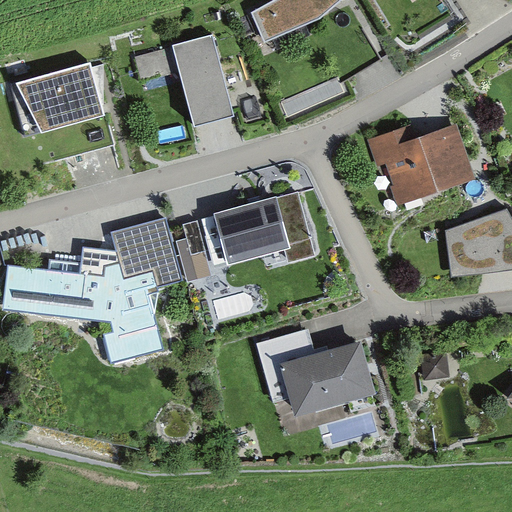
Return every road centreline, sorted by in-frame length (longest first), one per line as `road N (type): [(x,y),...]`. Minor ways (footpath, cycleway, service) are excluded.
road 1 (residential): [(0,226),(309,139)]
road 2 (residential): [(309,139),(354,121),(511,26)]
road 3 (residential): [(387,316),(309,139)]
road 4 (residential): [(387,316),(511,303)]
